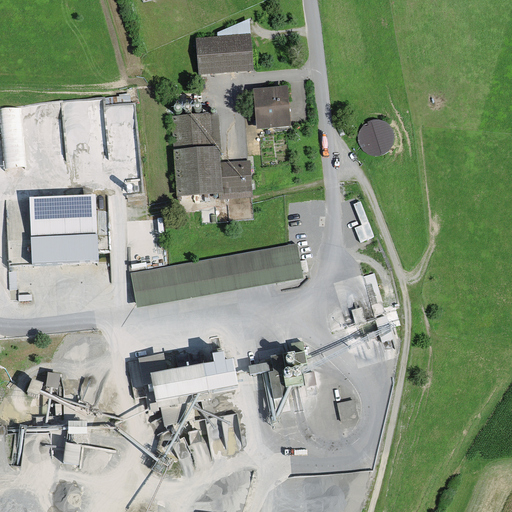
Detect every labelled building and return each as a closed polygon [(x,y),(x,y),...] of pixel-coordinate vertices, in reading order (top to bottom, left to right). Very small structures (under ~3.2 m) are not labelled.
[(249,38),(198,42),(201,73),(252,69),(249,38)] [(286,89),(257,91),(260,128),(289,126),(286,89)] [(215,117),(173,120),(178,196),(252,191),(250,164),(218,166),(215,117)] [(355,200),(362,220),(356,223),(362,239),(376,233),(363,197),(355,200)] [(97,200),(33,203),(35,263),(100,261),(97,200)] [(155,386),(241,376),(237,344),(227,345),(226,337),(215,338),(217,348),(164,355),(164,349),(141,352),(144,379),(150,378),(153,404),(157,403),(155,386)] [(269,378),(274,404),(283,403),(282,395),(304,390),(300,371),(307,370),(305,358),(295,360),(294,358),(285,360),(284,358),(271,361),(274,377),(269,378)] [(355,398),(340,399),(341,415),(356,414),(355,398)] [(70,426),(89,426),(89,414),(70,413),(70,426)] [(68,435),(64,462),(80,464),(83,437),(68,435)]
